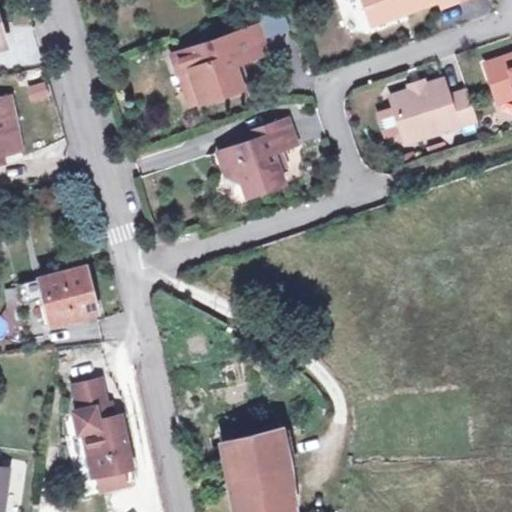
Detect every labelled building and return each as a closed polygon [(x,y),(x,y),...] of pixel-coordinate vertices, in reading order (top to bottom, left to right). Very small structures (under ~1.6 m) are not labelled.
[(387,6),(389,14),(427,0),(434,0),(435,3),(446,0),(357,0),(363,14),(387,6)] [(387,6),(363,14),(366,22),(389,14),(387,6)] [(173,69),(183,65),(194,98),(241,83),(235,65),(230,67),(228,60),(233,59),(261,49),(252,21),(166,50),(172,69),(173,69)] [(511,52),(510,47),(478,58),(491,97),(511,90),(511,89),(511,52)] [(183,65),(173,69),(184,102),(194,98),(183,65)] [(418,82),(402,88),(383,94),(387,106),(395,128),(399,139),(470,116),(460,87),(442,93),(436,76),(418,82)] [(400,82),(402,88),(418,82),(416,76),(400,82)] [(44,81),(26,86),(30,103),(49,98),(44,81)] [(5,95),(0,95),(0,129),(12,127),(5,95)] [(395,128),(387,106),(372,111),(380,132),(395,128)] [(277,180),(272,166),(267,149),(274,146),(291,141),(282,114),(237,129),(239,138),(211,147),(219,170),(233,175),(239,194),(277,180)] [(12,127),(0,129),(0,152),(16,149),(12,127)] [(267,149),(272,166),(279,163),(274,146),(267,149)] [(34,276),(39,297),(45,320),(90,307),(78,264),(34,276)] [(39,297),(34,276),(10,282),(16,303),(39,297)] [(304,395),(313,384),(290,364),(281,374),(304,395)] [(103,412),(100,397),(94,373),(68,380),(72,404),(68,405),(73,425),(77,424),(88,469),(94,468),(115,463),(126,461),(115,409),(108,410),(103,412)] [(105,396),(100,397),(103,412),(108,410),(105,396)] [(292,511),(273,407),(213,419),(232,511),(292,511)] [(115,463),(94,468),(98,484),(119,479),(115,463)]
